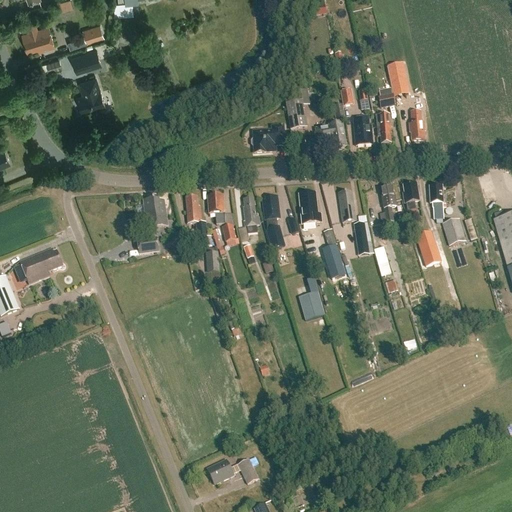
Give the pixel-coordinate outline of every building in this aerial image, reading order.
[(66,11),(64,3),(62,3),(56,5),(58,14),(66,11)] [(315,18),(326,16),(325,7),(314,9),(315,18)] [(47,28),(36,31),(33,21),(24,23),(28,34),(21,36),(26,54),(37,50),(38,54),(54,49),(47,28)] [(86,44),(104,39),(100,26),(83,32),(86,44)] [(97,51),(72,59),(77,75),(102,67),(97,51)] [(59,61),(46,65),(49,74),(62,70),(59,61)] [(402,75),(400,66),(388,69),(390,78),(402,75)] [(83,97),(77,99),(82,114),(89,112),(90,112),(96,110),(97,109),(104,107),(99,91),(98,92),(95,80),(79,85),(83,97)] [(381,111),(396,108),(393,96),(391,97),(390,90),(380,92),(381,98),(378,99),(381,111)] [(341,93),(344,109),(354,107),(351,92),(341,93)] [(395,103),(398,113),(404,111),(401,101),(395,103)] [(287,105),(291,132),(307,129),(306,119),(305,120),(303,111),(304,111),(303,102),(287,105)] [(363,114),(371,112),(369,102),(361,103),(363,114)] [(335,120),(343,119),(341,109),(333,110),(335,120)] [(425,136),(426,135),(425,126),(422,126),(421,113),(411,114),(412,126),(410,126),(411,135),(412,135),(412,144),(425,143),(425,136)] [(381,146),(391,146),(390,139),(391,139),(391,130),(390,130),(389,117),(376,118),(377,140),(381,140),(381,146)] [(373,147),(372,129),(369,129),(368,120),(353,121),(354,130),(355,149),(373,147)] [(333,151),(346,148),(342,125),(329,127),(329,128),(315,131),(318,145),(331,143),(333,151)] [(276,147),(285,147),(284,127),(272,128),(272,132),(253,133),(254,139),(251,142),(252,147),(254,149),(255,155),(272,154),(276,149),(276,147)] [(0,167),(9,163),(3,148),(0,149),(0,167)] [(403,187),(405,195),(403,195),(405,205),(406,205),(408,213),(416,212),(415,204),(420,203),(417,185),(403,187)] [(382,197),(384,211),(384,210),(385,215),(380,216),(381,226),(387,225),(387,228),(394,227),(391,209),(397,208),(394,195),(393,195),(392,188),(381,190),(383,197),(382,197)] [(443,225),(443,221),(444,221),(443,205),(442,188),(430,189),(431,206),(432,206),(433,210),(434,222),(437,221),(437,225),(443,225)] [(343,225),(356,223),(352,193),(339,195),(343,225)] [(321,217),(317,217),(315,195),(300,197),(303,227),(322,225),(321,217)] [(217,227),(225,226),(225,215),(224,215),(223,197),(208,198),(209,216),(216,216),(217,227)] [(210,238),(207,238),(206,224),(201,224),(200,208),(198,208),(197,198),(186,199),(188,225),(197,225),(198,249),(211,248),(210,238)] [(263,203),(265,222),(266,222),(267,232),(272,251),(285,248),(279,228),(276,229),(275,221),(281,220),(278,198),(265,199),(266,202),(263,203)] [(159,200),(144,202),(148,230),(168,227),(164,202),(160,203),(159,200)] [(256,227),(260,227),(259,219),(256,219),(254,201),(254,200),(244,201),(245,210),(244,210),(245,223),(244,223),(245,229),(247,228),(248,236),(257,235),(256,227)] [(511,216),(494,222),(507,270),(511,285),(511,216)] [(293,236),(299,234),(295,220),(288,222),(293,236)] [(474,241),(481,239),(474,220),(468,222),(474,241)] [(450,248),(466,243),(459,221),(443,226),(450,248)] [(367,244),(364,225),(359,226),(354,226),(357,246),(358,246),(367,244)] [(222,230),(226,244),(236,242),(233,227),(222,230)] [(329,249),(337,246),(332,231),(324,234),(329,249)] [(426,268),(441,264),(432,233),(416,238),(426,268)] [(139,256),(160,254),(158,240),(137,242),(139,256)] [(244,250),(248,261),(250,266),(256,264),(254,259),(250,247),(244,250)] [(50,278),(48,273),(62,267),(56,253),(53,255),(52,251),(19,265),(29,288),(50,278)] [(307,261),(304,251),(295,253),(298,264),(299,264),(302,275),(310,272),(307,262),(307,261)] [(220,274),(219,254),(206,255),(208,275),(211,275),(220,274)] [(377,263),(382,279),(391,276),(387,261),(377,263)] [(266,276),(274,273),(271,263),(263,266),(266,276)] [(463,278),(475,275),(473,266),(461,269),(463,278)] [(276,275),(268,277),(271,289),(279,288),(276,275)] [(19,312),(6,278),(0,280),(0,318),(0,319),(19,312)] [(386,285),(389,295),(398,293),(395,282),(386,285)] [(249,297),(239,300),(247,330),(268,325),(258,287),(247,290),(249,297)] [(300,300),(307,324),(325,318),(319,294),(300,300)] [(454,304),(439,308),(446,331),(462,327),(454,304)] [(231,332),(240,329),(237,321),(228,325),(231,332)] [(0,333),(2,339),(11,335),(7,324),(0,326),(0,333)] [(387,353),(398,350),(397,345),(383,349),(386,357),(388,356),(387,353)] [(262,378),(270,376),(267,366),(260,369),(262,378)] [(249,462),(238,467),(241,473),(248,487),(258,482),(252,469),(259,466),(255,459),(249,462)] [(231,480),(234,478),(227,462),(207,471),(214,487),(231,479),(231,480)] [(403,481),(414,476),(410,468),(400,472),(403,481)] [(288,488),(301,483),(299,479),(286,484),(288,488)]
